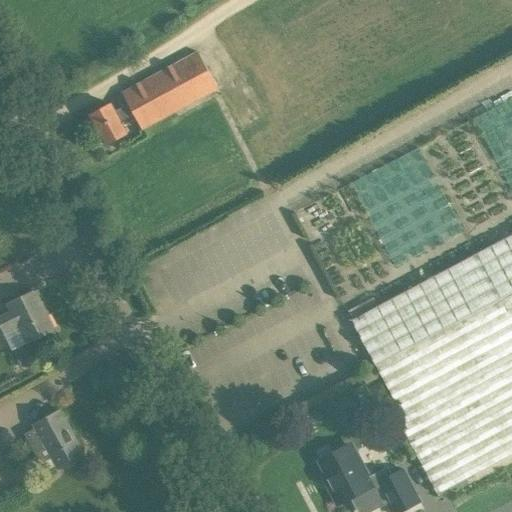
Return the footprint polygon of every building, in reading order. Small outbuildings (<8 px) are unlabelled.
[(218,90),(198,52),(122,92),(128,103),(115,110),(111,103),(89,114),(105,145),(127,133),(123,125),(136,118),(142,130),(218,90)] [(482,135),(501,129),(503,135),(509,133),(511,136),(511,135),(511,99),(474,111),(482,135)] [(511,140),(496,145),(508,192),(511,190),(511,140)] [(511,234),(351,320),(399,412),(394,415),(436,494),(511,453),(511,234)] [(54,329),(35,290),(9,303),(12,310),(0,316),(0,320),(5,330),(19,323),(28,342),(54,329)] [(34,424),(36,428),(25,434),(35,453),(46,447),(58,468),(84,454),(82,451),(84,447),(84,443),(83,440),(80,437),(77,435),(73,433),(60,410),(34,424)] [(356,457),(348,442),(319,458),(333,482),(329,483),(340,502),(374,483),(359,456),(356,457)] [(399,511),(420,501),(403,469),(377,483),(392,511),(399,511)] [(511,511),(511,478),(438,511),(511,511)]
